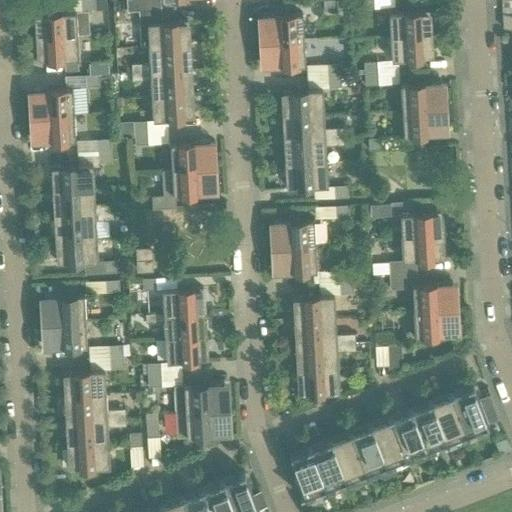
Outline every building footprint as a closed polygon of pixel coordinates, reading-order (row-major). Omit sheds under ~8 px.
[(94,0),(81,0),(82,10),(95,9),(94,0)] [(127,12),(138,11),(161,10),(160,0),(127,2),(127,12)] [(336,0),(323,0),(324,10),(337,9),(336,0)] [(36,12),(37,36),(77,34),(89,33),(88,9),(61,11),(61,10),(44,11),(44,12),(36,12)] [(388,12),(390,35),(430,33),(429,9),(420,10),(420,9),(403,10),(403,11),(388,12)] [(161,10),(138,11),(139,22),(162,20),(161,10)] [(262,14),(263,40),(303,38),(302,12),(295,12),(295,11),(278,12),(278,13),(262,14)] [(502,26),(502,27),(511,29),(511,14),(502,13),(502,26)] [(140,45),(148,45),(189,43),(187,19),(179,20),(179,18),(162,19),(162,20),(139,22),(140,45)] [(430,33),(390,35),(391,59),(406,58),(406,59),(423,58),(423,57),(431,57),(430,33)] [(77,34),(37,36),(38,60),(47,59),(47,60),(64,59),(64,58),(79,57),(77,34)] [(303,38),(263,40),(265,66),(281,65),(281,66),(298,65),(298,64),(305,64),(303,38)] [(131,62),(131,71),(190,68),(189,43),(148,45),(149,61),(131,62)] [(364,61),(364,73),(378,72),(378,60),(364,61)] [(109,72),(108,61),(89,62),(90,74),(99,73),(109,72)] [(327,63),(327,74),(341,74),(340,62),(327,63)] [(150,79),(151,95),(192,93),(190,68),(131,71),(132,80),(150,79)] [(378,72),(364,73),(365,84),(379,83),(378,72)] [(90,74),(86,74),(86,86),(100,85),(99,73),(90,74)] [(341,74),(327,74),(328,86),(341,86),(341,74)] [(401,83),(402,109),(442,106),(441,80),(424,81),(424,80),(407,81),(408,82),(401,83)] [(32,89),(33,115),(74,113),(72,87),(65,87),(65,86),(49,87),(49,88),(32,89)] [(282,89),(283,113),(324,111),(322,87),(307,88),(307,87),(291,88),(291,89),(282,89)] [(192,93),(151,95),(153,119),(168,118),(168,119),(184,118),(184,117),(193,117),(192,93)] [(442,106),(402,109),(403,135),(410,134),(410,135),(427,134),(427,133),(444,132),(442,106)] [(283,113),(285,138),(344,135),(343,126),(325,127),(324,111),(283,113)] [(74,113),(33,115),(35,141),(52,140),(52,141),(68,140),(68,139),(75,139),(74,113)] [(133,120),(134,132),(147,131),(147,119),(133,120)] [(147,131),(134,132),(135,144),(148,143),(147,131)] [(285,138),(286,163),(326,161),(326,144),(344,143),(344,135),(285,138)] [(368,137),(369,149),(382,148),(381,136),(368,137)] [(97,138),(98,150),(111,149),(111,137),(97,138)] [(170,142),(172,168),(212,166),(210,140),(194,141),(194,140),(177,141),(177,142),(170,142)] [(111,149),(98,150),(98,161),(112,161),(111,149)] [(326,161),(286,163),(287,187),(296,186),(296,187),(313,187),(313,185),(328,185),(326,161)] [(52,164),(54,188),(94,186),(93,162),(78,163),(78,162),(61,163),(61,164),(52,164)] [(212,166),(172,168),(173,194),(180,194),(180,195),(197,194),(197,193),(213,192),(212,166)] [(372,182),(372,194),(384,193),(383,182),(372,182)] [(348,196),(347,184),(334,185),(334,197),(348,196)] [(54,188),(55,213),(114,210),(113,201),(95,202),(94,186),(54,188)] [(391,214),(400,213),(412,212),(412,200),(390,201),(390,202),(391,214)] [(372,202),(372,214),(386,213),(385,201),(372,202)] [(335,204),(335,216),(349,215),(348,203),(335,204)] [(55,213),(57,238),(97,236),(96,220),(114,219),(114,210),(55,213)] [(400,213),(401,236),(441,234),(440,210),(431,211),(431,210),(415,211),(415,212),(412,212),(400,213)] [(273,220),(275,246),(315,244),(314,218),(307,218),(307,217),(290,218),(290,219),(273,220)] [(441,234),(401,236),(402,259),(402,260),(416,259),(417,259),(417,260),(434,259),(434,258),(443,258),(441,234)] [(97,236),(57,238),(58,262),(66,262),(66,263),(83,262),(83,261),(98,260),(97,236)] [(315,244),(275,246),(276,272),(293,271),(293,272),(310,271),(310,270),(317,270),(315,244)] [(137,249),(138,270),(151,269),(150,248),(137,249)] [(104,260),(104,272),(118,271),(118,259),(104,260)] [(389,273),(417,271),(416,259),(402,260),(402,259),(388,260),(389,273)] [(338,269),(339,281),(353,280),(352,268),(338,269)] [(417,283),(417,271),(389,273),(390,288),(412,287),(412,283),(417,283)] [(142,277),(143,289),(156,288),(156,276),(142,277)] [(105,279),(105,291),(119,291),(118,279),(105,279)] [(353,280),(339,281),(340,292),(353,292),(353,280)] [(412,287),(413,310),(454,307),(452,281),(435,282),(435,281),(419,282),(419,283),(417,283),(412,283),(412,287)] [(162,288),(163,311),(163,312),(204,310),(203,286),(194,286),(194,285),(177,286),(177,287),(162,288)] [(44,295),(45,322),(86,319),(84,293),(77,293),(77,292),(60,293),(60,294),(44,295)] [(294,295),(295,319),(335,317),(334,293),(319,294),(319,293),(302,294),(302,295),(294,295)] [(454,307),(413,310),(415,335),(422,335),(422,336),(438,335),(438,334),(455,333),(454,307)] [(164,320),(165,337),(205,335),(204,310),(163,312),(163,311),(145,313),(145,321),(164,320)] [(295,319),(296,344),(355,341),(355,332),(336,333),(335,317),(295,319)] [(86,319),(45,322),(47,347),(63,346),(63,347),(80,346),(80,345),(87,345),(86,319)] [(398,330),(386,331),(387,344),(399,343),(398,330)] [(387,344),(386,331),(374,331),(375,345),(387,344)] [(205,335),(165,337),(166,361),(181,360),(181,361),(198,360),(198,359),(207,358),(205,335)] [(296,344),(298,369),(338,367),(337,351),(356,350),(355,341),(296,344)] [(109,344),(109,356),(123,355),(122,343),(109,344)] [(399,343),(387,344),(388,375),(403,370),(401,343),(399,343)] [(123,355),(109,356),(110,367),(124,367),(123,355)] [(147,362),(148,374),(161,373),(160,361),(147,362)] [(338,367),(298,369),(299,393),(308,392),(308,394),(324,393),(324,392),(339,391),(338,367)] [(64,371),(65,394),(106,392),(104,368),(89,369),(89,368),(72,369),(73,370),(64,371)] [(161,373),(148,374),(148,386),(162,385),(161,373)] [(174,385),(175,410),(225,408),(224,382),(207,383),(207,381),(191,382),(191,384),(174,385)] [(451,390),(452,391),(467,431),(488,423),(479,398),(475,388),(474,388),(473,384),(474,384),(473,382),(463,386),(451,390)] [(431,398),(447,438),(467,431),(452,391),(443,394),(443,393),(431,398)] [(65,394),(67,419),(126,416),(125,407),(107,408),(106,392),(65,394)] [(479,398),(488,423),(499,419),(489,394),(479,398)] [(411,406),(427,446),(447,438),(431,398),(423,402),(423,401),(411,406)] [(391,413),(391,414),(407,454),(427,446),(411,406),(403,409),(391,413)] [(225,408),(175,410),(177,436),(194,435),(194,437),(210,436),(210,435),(227,434),(225,408)] [(371,421),(371,422),(387,461),(407,454),(391,414),(383,417),(382,417),(371,421)] [(67,419),(68,444),(108,442),(108,426),(126,425),(126,416),(67,419)] [(146,423),(147,436),(159,435),(158,422),(146,423)] [(351,429),(366,469),(387,461),(371,422),(362,425),(362,424),(351,429)] [(330,437),(331,437),(346,477),(366,469),(351,429),(342,433),(342,432),(330,437)] [(129,432),(130,445),(142,444),(141,431),(129,432)] [(310,444),(310,445),(326,485),(346,477),(331,437),(322,440),(310,444)] [(108,442),(68,444),(69,468),(78,468),(78,469),(95,468),(95,467),(110,466),(108,442)] [(326,485),(310,445),(302,448),(290,452),(290,453),(298,476),(295,477),(300,492),(300,493),(300,494),(326,485)] [(223,478),(223,479),(235,511),(254,511),(259,510),(259,511),(259,510),(246,475),(245,476),(244,472),(245,472),(245,470),(235,474),(234,473),(223,478)] [(202,486),(203,486),(212,511),(235,511),(223,479),(214,482),(214,481),(202,486)] [(182,493),(183,494),(189,511),(212,511),(203,486),(194,490),(194,489),(182,493)] [(162,501),(162,502),(166,511),(189,511),(183,494),(174,497),(162,501)] [(142,509),(142,510),(143,511),(166,511),(162,502),(154,505),(154,504),(142,509)]
